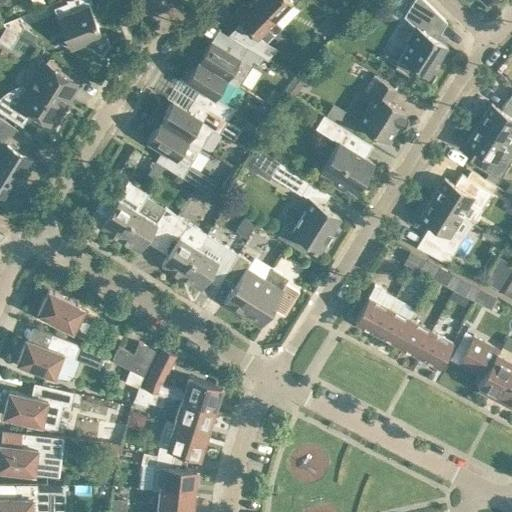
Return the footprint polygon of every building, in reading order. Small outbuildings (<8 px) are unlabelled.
[(267,56),(277,47),(256,35),(266,24),(274,32),(281,25),(255,0),(250,0),(246,4),(243,1),(232,13),(240,21),(228,34),(232,36),(264,56),(266,57),(267,57),(267,56)] [(255,0),(281,25),(299,6),(295,2),(296,0),(255,0)] [(436,38),(447,21),(425,0),(412,0),(407,9),(403,15),(415,26),(406,40),(409,42),(394,65),(413,77),(418,69),(428,75),(448,45),(436,38)] [(70,47),(81,42),(90,47),(102,55),(109,44),(104,32),(101,33),(88,2),(87,2),(87,3),(71,10),(68,2),(54,8),(70,47)] [(3,21),(4,24),(18,33),(23,25),(19,14),(3,21)] [(0,32),(0,40),(10,46),(18,33),(4,24),(4,25),(0,32)] [(254,59),(259,62),(264,56),(232,36),(225,48),(210,38),(202,52),(194,47),(190,53),(237,83),(239,84),(254,59)] [(234,108),(225,102),(237,83),(190,53),(186,60),(194,65),(185,78),(200,87),(194,98),(227,119),(228,118),(234,108)] [(80,83),(42,59),(24,86),(19,83),(15,84),(11,87),(5,90),(0,94),(0,110),(20,123),(29,110),(48,122),(66,94),(71,97),(80,83)] [(389,99),(396,87),(373,74),(362,93),(371,98),(356,122),(387,141),(407,110),(389,99)] [(265,99),(267,100),(266,101),(272,105),(280,91),(273,87),(265,99)] [(511,90),(501,108),(491,102),(478,122),(507,140),(508,140),(511,132),(511,90)] [(156,108),(152,114),(200,145),(211,128),(219,132),(227,119),(194,98),(187,109),(172,99),(164,113),(156,108)] [(262,107),(268,111),(272,105),(266,101),(262,107)] [(331,181),(343,189),(346,185),(356,191),(374,162),(344,143),(352,131),(323,113),(315,127),(338,141),(320,169),(333,177),(331,181)] [(155,159),(164,164),(165,165),(181,175),(193,157),(200,145),(152,114),(148,121),(155,126),(147,139),(162,148),(155,159)] [(0,191),(7,196),(22,172),(24,174),(33,159),(4,142),(14,126),(0,117),(0,191)] [(256,127),(246,121),(241,128),(251,135),(256,127)] [(507,140),(478,122),(465,142),(476,149),(469,159),(488,171),(486,174),(498,181),(511,157),(511,142),(508,140),(507,140)] [(206,144),(189,177),(220,194),(238,161),(206,144)] [(309,180),(279,161),(270,174),(301,193),(309,180)] [(444,176),(432,197),(472,222),(491,191),(495,184),(471,169),(467,175),(461,172),(454,182),(444,176)] [(137,209),(136,208),(142,199),(112,181),(95,208),(106,215),(100,225),(119,237),(137,209)] [(301,204),(306,207),(291,230),(283,225),(277,235),(305,252),(310,244),(319,250),(340,216),(307,195),(301,204)] [(429,223),(416,245),(447,262),(472,222),(432,197),(419,217),(429,223)] [(177,214),(165,207),(157,221),(137,209),(119,237),(139,250),(146,239),(156,246),(177,214)] [(181,275),(207,233),(177,214),(156,246),(168,253),(161,263),(181,275)] [(241,220),(235,230),(245,236),(251,227),(241,220)] [(228,268),(238,252),(207,233),(181,275),(200,288),(207,277),(218,284),(223,276),(228,268)] [(404,261),(411,265),(417,254),(410,250),(404,261)] [(251,260),(238,252),(228,268),(223,276),(235,283),(223,302),(242,314),(264,278),(264,277),(247,267),(251,260)] [(438,265),(417,254),(411,265),(432,276),(438,265)] [(459,276),(438,265),(432,276),(453,287),(459,276)] [(284,275),(270,266),(264,277),(264,278),(242,314),(261,325),(272,307),(284,314),(299,290),(285,282),(284,275)] [(481,288),(459,276),(453,287),(474,299),(481,288)] [(48,288),(37,311),(72,329),(84,306),(48,288)] [(490,307),(496,296),(481,288),(474,299),(490,307)] [(368,295),(354,320),(376,331),(389,306),(368,295)] [(389,306),(376,331),(397,342),(410,317),(389,306)] [(397,342),(418,354),(431,329),(410,317),(397,342)] [(453,340),(431,329),(418,354),(439,365),(453,340)] [(54,375),(63,352),(75,357),(98,365),(102,354),(80,343),(52,332),(47,345),(26,337),(16,361),(54,375)] [(482,375),(477,385),(500,398),(511,374),(511,358),(497,351),(499,347),(473,334),(458,362),(482,375)] [(118,344),(111,358),(143,374),(155,349),(138,341),(133,352),(118,344)] [(189,374),(183,393),(181,398),(214,409),(222,385),(189,374)] [(511,374),(500,398),(511,403),(511,374)] [(3,414),(42,423),(40,433),(52,434),(55,435),(62,402),(70,404),(73,390),(34,381),(31,394),(9,389),(3,414)] [(135,394),(133,400),(147,405),(149,399),(152,389),(144,386),(142,386),(139,384),(135,394)] [(214,409),(181,398),(174,422),(207,432),(214,409)] [(188,453),(199,457),(207,432),(174,422),(165,419),(162,428),(171,431),(166,445),(159,443),(157,453),(186,459),(188,453)] [(100,421),(98,439),(119,441),(121,424),(100,421)] [(0,441),(0,468),(34,472),(47,474),(52,434),(40,433),(22,431),(20,444),(0,441)] [(197,467),(185,466),(186,459),(157,453),(143,450),(140,462),(162,465),(159,488),(194,492),(197,467)] [(0,511),(49,511),(49,491),(49,482),(15,482),(15,495),(0,495),(0,511)] [(49,482),(49,491),(62,491),(62,483),(49,482)] [(191,511),(194,492),(159,488),(156,511),(191,511)] [(111,508),(117,509),(125,509),(127,499),(112,498),(111,508)]
